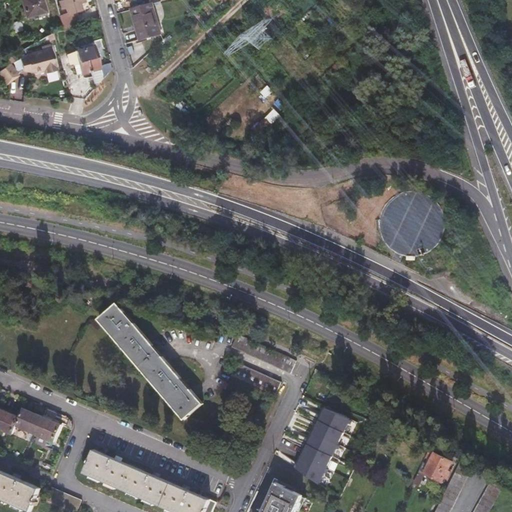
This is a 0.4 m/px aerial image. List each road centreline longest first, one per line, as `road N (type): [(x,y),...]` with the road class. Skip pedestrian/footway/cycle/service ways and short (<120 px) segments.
road 1 (motorway): [(108,180),(401,296),(511,358)]
road 2 (motorway): [(511,342),(298,232),(108,180)]
road 3 (secondary): [(151,146),(269,179),(378,163),(427,171),(474,193),(508,250)]
road 4 (secondary): [(429,0),(508,250)]
road 5 (motorway): [(438,0),(511,177)]
road 6 (unclassified): [(307,358),(233,511)]
road 7 (track): [(247,0),(133,101)]
